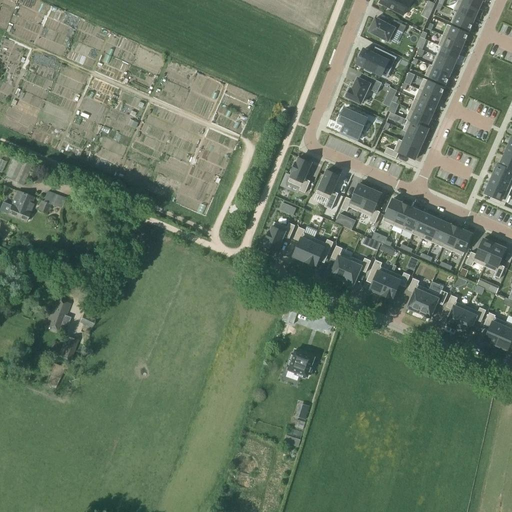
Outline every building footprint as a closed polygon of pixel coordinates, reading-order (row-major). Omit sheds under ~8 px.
[(380,0),(379,4),(403,16),(411,1),(409,0),(380,0)] [(457,0),(457,1),(457,2),(478,11),(482,1),(484,2),(480,0),(457,0)] [(427,2),(425,7),(431,10),(434,5),(427,2)] [(453,11),(453,12),(473,21),(474,21),(478,11),(457,2),(453,11)] [(455,13),(450,23),(469,31),(473,21),(453,12),(455,13)] [(375,19),(368,32),(389,43),(390,42),(397,30),(401,33),(402,33),(406,27),(393,21),(390,27),(375,19)] [(442,36),(463,45),(467,34),(447,25),(442,36)] [(438,46),(458,55),(463,45),(442,36),(438,46)] [(420,38),(416,48),(418,49),(422,51),(426,41),(424,40),(420,38)] [(440,47),(436,57),(454,65),(458,55),(438,46),(440,47)] [(418,49),(416,55),(422,57),(424,52),(422,51),(418,49)] [(363,50),(356,64),(364,68),(363,71),(371,75),(372,72),(381,76),(386,65),(391,68),(396,58),(379,50),(376,56),(371,54),(363,50)] [(429,66),(450,75),(454,65),(436,57),(432,66),(429,65),(429,66)] [(429,66),(424,77),(445,86),(450,75),(429,66)] [(350,89),(346,98),(360,105),(367,90),(376,94),(381,84),(367,77),(364,82),(359,80),(357,79),(354,86),(352,90),(350,90),(350,89)] [(423,79),(418,89),(439,99),(444,88),(423,79)] [(390,88),(387,94),(394,97),(394,96),(396,91),(390,88)] [(418,89),(414,99),(435,109),(439,100),(439,99),(418,89)] [(414,99),(410,110),(430,119),(435,109),(414,99)] [(341,118),(338,124),(343,126),(352,130),(349,138),(354,140),(358,133),(360,134),(366,119),(344,109),(343,111),(341,110),(339,117),(341,118)] [(410,110),(405,120),(407,121),(426,129),(430,119),(431,119),(430,119),(410,110)] [(407,121),(402,131),(407,133),(423,140),(428,129),(426,129),(407,121)] [(407,133),(403,142),(419,149),(423,140),(407,133)] [(386,148),(384,154),(396,159),(398,153),(414,161),(419,149),(403,142),(398,140),(394,151),(386,148)] [(503,156),(504,157),(511,160),(511,148),(507,146),(507,147),(503,156)] [(503,157),(499,165),(511,171),(511,160),(504,157),(503,156),(503,157)] [(4,178),(23,186),(31,167),(13,158),(4,178)] [(290,176),(287,182),(300,188),(298,191),(299,191),(304,194),(310,182),(304,180),(311,164),(298,158),(296,163),(295,163),(291,172),(292,173),(290,176)] [(497,165),(493,174),(511,182),(511,181),(511,171),(499,165),(497,165)] [(326,171),(316,195),(327,200),(324,208),(331,211),(338,194),(332,192),(339,176),(326,171)] [(489,184),(488,184),(509,194),(509,193),(511,187),(511,182),(493,174),(489,184)] [(488,184),(484,194),(490,197),(489,200),(503,206),(509,194),(488,184)] [(346,198),(340,210),(346,212),(348,208),(359,213),(369,190),(358,185),(351,200),(346,198)] [(369,190),(359,213),(370,217),(368,222),(374,224),(379,212),(374,210),(381,195),(369,190)] [(0,206),(0,211),(25,222),(31,208),(29,208),(33,198),(17,192),(12,207),(1,202),(0,206)] [(47,192),(43,202),(50,205),(60,209),(64,199),(47,192)] [(392,200),(382,221),(392,226),(402,204),(392,200)] [(43,202),(42,202),(40,201),(37,210),(46,214),(50,205),(43,202)] [(402,204),(392,226),(402,230),(412,208),(402,204)] [(287,214),(292,216),(295,209),(290,207),(287,214)] [(412,208),(402,230),(412,235),(422,213),(421,213),(412,209),(412,208)] [(422,213),(412,235),(422,239),(432,217),(422,213)] [(338,215),(335,223),(340,225),(344,218),(338,215)] [(432,217),(422,239),(432,243),(442,221),(441,221),(432,217)] [(442,221),(432,243),(432,244),(442,248),(451,226),(442,222),(442,221)] [(265,242),(263,247),(276,252),(283,237),(289,240),(294,226),(288,223),(286,228),(274,223),(270,232),(268,232),(264,241),(265,242)] [(451,226),(442,248),(452,252),(461,230),(452,226),(451,226)] [(299,242),(293,257),(304,262),(314,239),(303,234),(304,230),(298,228),(293,240),(299,242)] [(393,237),(394,231),(382,228),(381,235),(393,237)] [(461,230),(452,252),(462,257),(472,235),(462,231),(462,230),(461,230)] [(314,239),(304,262),(305,262),(304,262),(314,267),(314,266),(315,267),(318,261),(322,252),(328,255),(333,243),(327,240),(325,244),(314,239)] [(470,252),(465,264),(471,267),(473,263),(484,267),(494,244),(483,239),(476,255),(470,252)] [(375,241),(373,240),(371,247),(377,250),(380,243),(375,241)] [(494,244),(484,267),(495,272),(493,277),(499,279),(504,267),(499,265),(505,249),(504,249),(505,247),(498,245),(498,246),(494,244)] [(336,261),(330,276),(341,281),(350,260),(339,255),(342,249),(336,246),(330,258),(336,261)] [(350,260),(341,281),(345,282),(344,284),(351,287),(351,285),(353,286),(359,271),(365,273),(370,261),(364,259),(362,262),(351,258),(350,260)] [(372,285),(369,290),(381,295),(391,272),(380,267),(382,264),(375,261),(370,273),(376,275),(372,285)] [(391,272),(381,295),(391,300),(391,299),(392,300),(399,285),(404,288),(410,276),(403,273),(402,277),(391,272)] [(413,293),(407,308),(408,309),(408,310),(414,313),(415,311),(418,313),(428,290),(417,285),(419,282),(412,279),(407,291),(413,293)] [(489,283),(486,290),(496,294),(498,288),(489,283)] [(428,290),(418,313),(422,315),(421,316),(428,319),(435,303),(442,306),(447,294),(441,291),(439,295),(428,290)] [(451,310),(445,325),(446,326),(456,330),(467,307),(466,307),(455,302),(457,299),(451,296),(445,308),(451,310)] [(47,321),(45,325),(64,333),(66,328),(69,318),(65,316),(70,305),(55,299),(47,321)] [(467,307),(456,330),(468,335),(474,320),(480,323),(485,311),(479,308),(477,312),(467,307)] [(283,312),(280,324),(291,327),(295,315),(283,312)] [(489,313),(483,325),(489,328),(484,341),(485,341),(484,343),(491,346),(491,344),(495,346),(505,323),(494,318),(495,316),(489,313)] [(83,314),(79,323),(91,328),(95,320),(83,314)] [(511,325),(505,323),(495,346),(506,351),(511,338),(511,325)] [(68,338),(61,357),(70,361),(77,342),(68,338)] [(287,371),(307,378),(314,358),(294,351),(287,371)] [(304,420),(308,407),(302,405),(298,418),(304,420)] [(284,434),(282,442),(296,447),(299,439),(284,434)]
